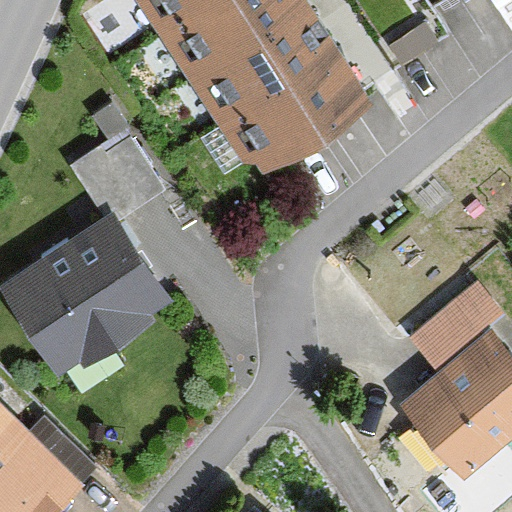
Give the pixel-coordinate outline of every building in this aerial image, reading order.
[(138,0),(153,23),(192,0),(138,0)] [(290,0),(192,0),(153,23),(180,67),(290,0)] [(333,38),(310,0),(290,0),(180,67),(212,114),(333,38)] [(364,86),(333,38),(212,114),(242,163),(364,86)] [(110,205),(4,271),(63,364),(169,297),(110,205)] [(511,427),(511,346),(491,323),(404,398),(465,468),(511,427)] [(32,511),(35,511),(75,472),(0,399),(0,511),(2,511),(18,497),(32,511)]
